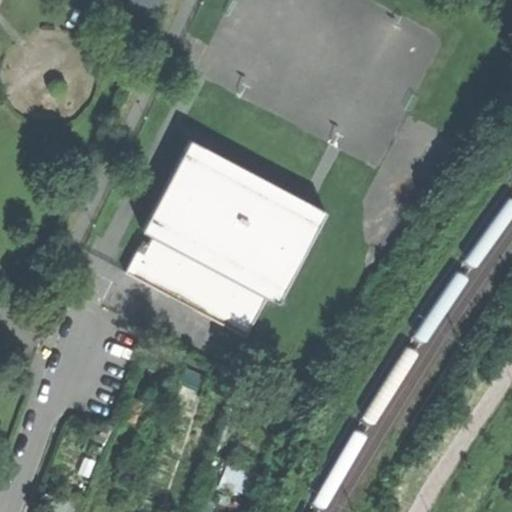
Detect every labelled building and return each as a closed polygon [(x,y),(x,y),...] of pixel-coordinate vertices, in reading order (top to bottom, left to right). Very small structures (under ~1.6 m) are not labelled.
[(116,34),(140,45),(161,0),(132,0),(126,13),(116,34)] [(151,235),(266,296),(276,301),(327,206),(191,135),(141,230),(151,235)] [(245,335),(266,296),(151,235),(147,243),(142,240),(139,246),(138,245),(124,271),(245,335)] [(239,494),(247,468),(231,463),(223,488),(239,494)] [(263,468),(252,464),(244,487),(255,491),(263,468)]
